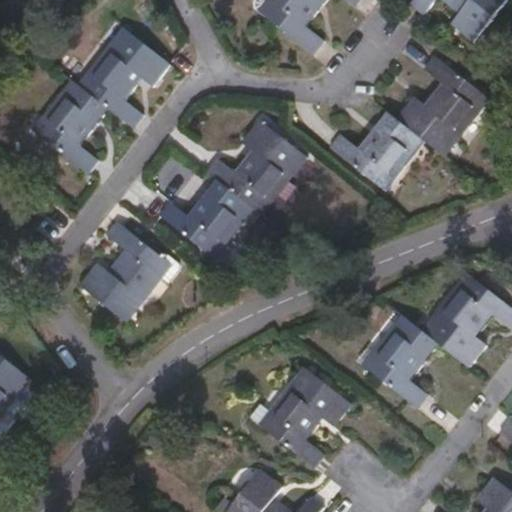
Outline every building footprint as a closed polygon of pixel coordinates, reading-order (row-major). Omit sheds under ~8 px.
[(268,0),(259,12),(317,55),(327,43),(310,27),(330,0),(268,0)] [(416,0),(413,4),(427,15),(439,0),(443,0),(461,13),(453,25),(477,42),(509,0),(416,0)] [(112,111),(136,130),(147,116),(130,101),(145,80),(156,86),(174,65),(126,28),(80,85),(112,111)] [(428,142),(448,157),(485,109),(493,99),(438,56),(427,69),(445,84),(428,104),(419,98),(401,120),(428,142)] [(80,85),(73,81),(35,130),(91,174),(101,161),(83,146),(112,111),(80,85)] [(428,142),(401,120),(390,113),(362,148),(344,134),(334,148),(390,192),(428,142)] [(258,209),(265,215),(310,157),(262,120),(244,143),(254,151),(237,172),(220,159),(209,171),(220,180),(258,209)] [(218,259),(258,209),(220,180),(192,215),(174,202),(163,215),(218,259)] [(81,285),(130,323),(174,266),(119,222),(108,235),(127,251),(110,271),(99,263),(81,285)] [(443,346),(472,369),(490,345),(481,336),(498,316),(511,326),(511,305),(471,273),(425,331),(443,346)] [(425,331),(404,315),(366,364),(420,409),(431,395),(415,381),(443,346),(425,331)] [(0,423),(34,380),(0,353),(0,423)] [(353,403),(305,367),(262,424),(317,467),(327,453),(310,439),(326,419),(337,426),(353,403)] [(511,419),(502,433),(511,441),(511,419)] [(228,511),(322,511),(326,508),(312,497),(298,511),(296,511),(277,497),(285,487),(262,470),(228,511)] [(511,511),(511,489),(495,477),(478,498),(488,507),(484,511),(511,511)]
